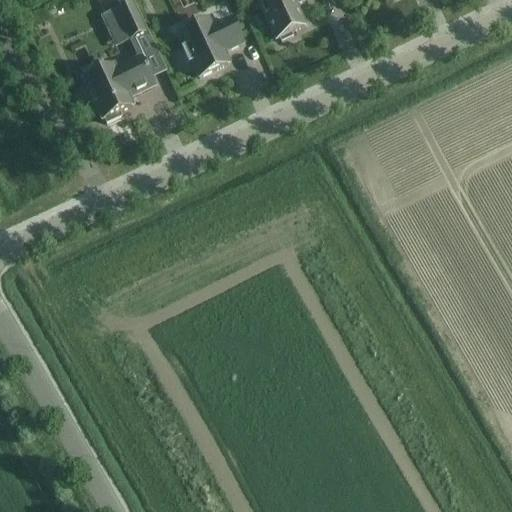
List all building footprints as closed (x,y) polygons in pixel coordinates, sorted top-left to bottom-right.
[(279,42),(281,45),(293,40),(291,36),(305,30),(294,8),(311,0),(250,0),(256,13),(260,11),(276,43),(279,42)] [(145,35),(132,6),(115,14),(129,42),(145,35)] [(228,68),(222,55),(228,52),(229,54),(242,47),(231,23),(211,32),(207,24),(203,26),(202,24),(192,28),(193,30),(178,37),(186,53),(183,54),(189,67),(192,66),(199,81),(228,68)] [(136,98),(154,90),(140,61),(114,73),(113,70),(83,84),(86,90),(82,92),(88,106),(92,104),(102,124),(104,123),(106,127),(121,120),(119,116),(132,110),(127,100),(136,96),(136,98)] [(0,230),(10,248),(17,244),(7,226),(0,230)]
